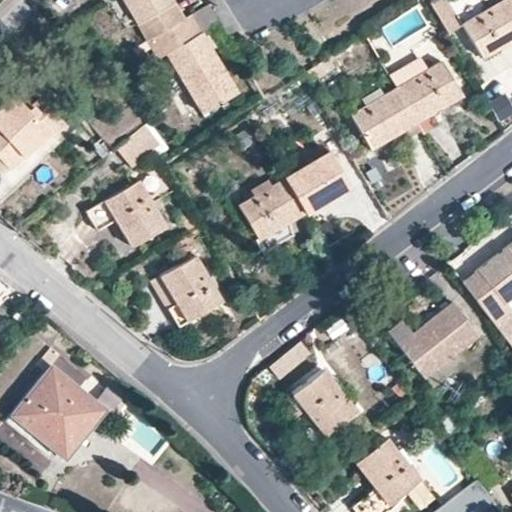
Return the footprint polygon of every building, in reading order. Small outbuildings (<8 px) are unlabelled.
[(184,19),(172,0),(122,0),(146,41),(184,19)] [(446,0),(430,0),(442,25),(455,19),(446,0)] [(498,0),(461,22),(481,58),(511,40),(511,6),(508,0),(498,0)] [(221,25),(208,4),(192,14),(204,35),(221,25)] [(204,35),(192,14),(184,19),(146,41),(156,58),(164,53),(171,64),(199,113),(237,91),(204,35)] [(371,49),(362,34),(353,40),(362,55),(371,49)] [(117,56),(109,44),(101,49),(109,62),(117,56)] [(171,64),(164,53),(156,58),(163,69),(171,64)] [(426,67),(419,55),(387,74),(394,86),(426,67)] [(461,95),(440,59),(426,67),(394,86),(393,87),(415,122),(432,112),(461,95)] [(245,68),(242,62),(238,64),(241,69),(256,94),(260,91),(247,67),(245,68)] [(330,102),(315,77),(317,75),(312,66),(303,72),(306,76),(326,112),(332,108),(329,103),(330,102)] [(382,93),(378,86),(359,97),(363,104),(382,93)] [(415,122),(393,87),(382,93),(363,104),(348,113),(369,149),(383,141),(415,122)] [(113,107),(101,94),(80,114),(91,126),(113,107)] [(25,108),(12,95),(0,106),(0,159),(7,167),(8,169),(13,164),(22,156),(34,145),(62,120),(38,97),(25,108)] [(439,124),(432,112),(415,122),(420,130),(422,134),(439,124)] [(65,125),(62,120),(34,145),(38,149),(65,125)] [(167,148),(148,121),(142,125),(155,147),(159,153),(167,148)] [(420,130),(415,122),(383,141),(388,149),(420,130)] [(155,147),(142,125),(115,147),(131,166),(155,147)] [(112,149),(101,137),(91,146),(101,158),(112,149)] [(348,186),(328,150),(281,178),(302,213),(348,186)] [(27,160),(22,156),(13,164),(17,169),(27,160)] [(0,198),(11,188),(0,177),(0,198)] [(302,213),(281,178),(270,184),(253,194),(237,204),(258,239),(302,213)] [(270,184),(266,178),(249,189),(253,194),(270,184)] [(165,225),(139,180),(103,200),(130,245),(165,225)] [(192,216),(188,210),(176,217),(179,224),(192,216)] [(196,229),(159,251),(162,255),(188,239),(189,241),(196,237),(196,235),(199,234),(196,229)] [(492,321),(508,308),(503,303),(511,295),(511,241),(461,282),(492,321)] [(328,263),(319,243),(309,249),(318,267),(328,263)] [(195,254),(189,244),(176,250),(183,260),(195,254)] [(222,300),(195,254),(183,260),(159,275),(175,303),(168,308),(178,325),(222,300)] [(175,303),(159,275),(149,280),(166,309),(168,308),(175,303)] [(451,301),(396,343),(422,377),(477,335),(451,301)] [(299,337),(266,362),(280,381),(314,355),(299,337)] [(104,408),(50,363),(9,414),(64,458),(104,408)] [(324,371),(322,368),(280,401),(292,417),(303,408),(324,435),(355,410),(345,396),(324,371)] [(348,394),(327,368),(324,371),(345,396),(348,394)] [(447,415),(437,422),(447,433),(456,426),(447,415)] [(440,433),(434,437),(441,446),(446,442),(440,433)] [(387,503),(419,478),(406,463),(396,450),(385,436),(354,462),(374,487),(351,505),(355,511),(383,511),(390,507),(387,503)] [(474,446),(460,457),(479,481),(494,470),(474,446)] [(400,447),(396,450),(406,463),(410,460),(400,447)] [(430,511),(464,511),(471,507),(475,511),(477,511),(492,501),(474,478),(430,511)]
